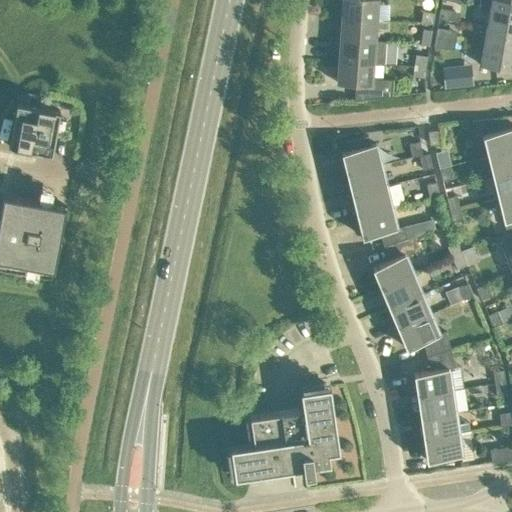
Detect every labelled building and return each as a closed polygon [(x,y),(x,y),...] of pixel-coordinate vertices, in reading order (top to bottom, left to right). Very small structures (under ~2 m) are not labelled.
[(341,0),(340,17),(376,19),(377,0),(341,0)] [(511,0),(479,0),(479,5),(489,7),(511,10),(511,0)] [(511,10),(489,7),(486,26),(511,30),(511,10)] [(439,8),(438,18),(453,20),(454,11),(439,8)] [(420,21),(432,23),(434,12),(422,11),(420,21)] [(335,27),(334,38),(374,41),(375,28),(388,29),(388,20),(376,19),(340,17),(340,27),(335,27)] [(511,30),(486,26),(483,45),(511,49),(511,30)] [(436,27),(434,37),(449,39),(451,30),(436,27)] [(419,44),(428,45),(430,33),(422,32),(419,44)] [(449,39),(434,37),(433,46),(448,49),(449,39)] [(383,63),(385,42),(374,41),(334,38),(333,49),(338,49),(337,60),(373,62),(383,63)] [(511,49),(483,45),(480,64),(511,69),(511,49)] [(415,54),(413,65),(425,66),(427,56),(415,54)] [(373,62),(337,60),(336,82),(363,84),(362,99),(390,96),(392,79),(372,77),(373,62)] [(441,67),(444,88),(472,85),(469,64),(441,67)] [(425,66),(413,65),(412,76),(424,77),(425,66)] [(8,145),(29,149),(37,106),(16,101),(8,145)] [(37,106),(29,149),(51,153),(59,110),(37,106)] [(482,134),(487,155),(511,149),(511,126),(499,129),(496,117),(471,120),(475,136),(482,134)] [(427,131),(429,144),(438,143),(436,129),(427,131)] [(347,149),(340,151),(346,172),(380,164),(375,142),(369,144),(367,135),(345,140),(347,149)] [(408,143),(411,156),(421,154),(418,141),(408,143)] [(511,149),(487,155),(492,176),(511,171),(511,149)] [(418,156),(421,169),(432,166),(429,153),(418,156)] [(346,172),(351,193),(385,185),(380,164),(346,172)] [(438,167),(441,180),(452,177),(449,165),(438,167)] [(511,171),(492,176),(497,197),(511,193),(511,171)] [(425,184),(429,197),(439,194),(436,181),(425,184)] [(351,193),(356,214),(390,206),(385,185),(351,193)] [(0,202),(0,257),(53,267),(65,204),(2,193),(0,202)] [(511,193),(497,197),(502,219),(505,228),(511,225),(511,193)] [(446,197),(448,209),(459,207),(456,195),(446,197)] [(378,232),(383,246),(406,238),(402,225),(395,227),(390,206),(356,214),(361,236),(378,232)] [(459,207),(448,209),(451,221),(462,219),(459,207)] [(511,272),(511,271),(511,231),(500,235),(505,250),(502,252),(511,272)] [(371,266),(380,287),(413,273),(405,255),(419,249),(414,235),(406,238),(383,246),(388,260),(371,266)] [(446,245),(451,257),(461,253),(456,241),(446,245)] [(461,253),(451,257),(456,268),(466,264),(461,253)] [(380,287),(388,307),(421,293),(413,273),(380,287)] [(457,287),(463,299),(472,295),(467,283),(457,287)] [(475,287),(480,299),(490,295),(485,283),(475,287)] [(388,307),(397,327),(429,313),(421,293),(388,307)] [(487,314),(492,326),(502,322),(497,310),(487,314)] [(422,340),(426,355),(450,348),(445,330),(438,333),(429,313),(397,327),(406,347),(422,340)] [(463,387),(460,366),(455,366),(450,348),(426,355),(430,370),(413,372),(416,394),(451,389),(463,387)] [(492,370),(494,383),(505,381),(503,369),(492,370)] [(505,381),(494,383),(496,395),(506,393),(505,381)] [(249,415),(249,417),(253,416),(256,442),(229,446),(230,448),(233,447),(237,473),(233,474),(234,475),(302,465),(303,473),(313,472),(312,464),(329,461),(328,451),(339,449),(329,385),(300,389),(302,407),(249,415)] [(466,408),(463,387),(451,389),(416,394),(419,416),(454,410),(466,408)] [(419,416),(422,437),(469,430),(468,421),(456,423),(454,410),(419,416)] [(498,413),(500,425),(511,424),(509,411),(498,413)] [(469,430),(422,437),(425,459),(459,454),(460,460),(473,458),(469,430)] [(511,445),(489,449),(491,461),(511,458),(511,445)]
